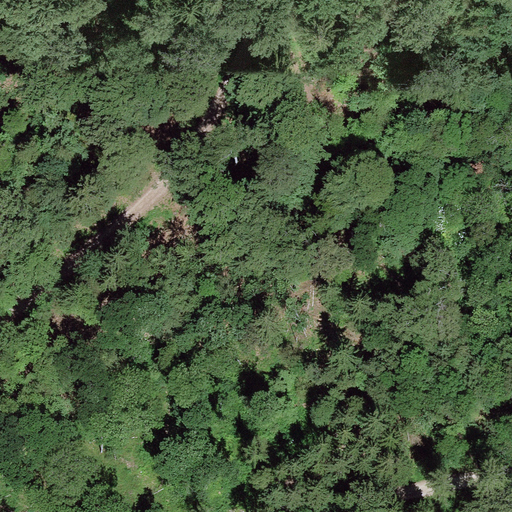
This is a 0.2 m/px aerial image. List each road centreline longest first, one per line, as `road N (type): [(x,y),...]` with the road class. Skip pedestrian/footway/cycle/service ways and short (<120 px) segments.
road 1 (track): [(273,0),(188,154),(0,320)]
road 2 (track): [(356,511),(511,475)]
